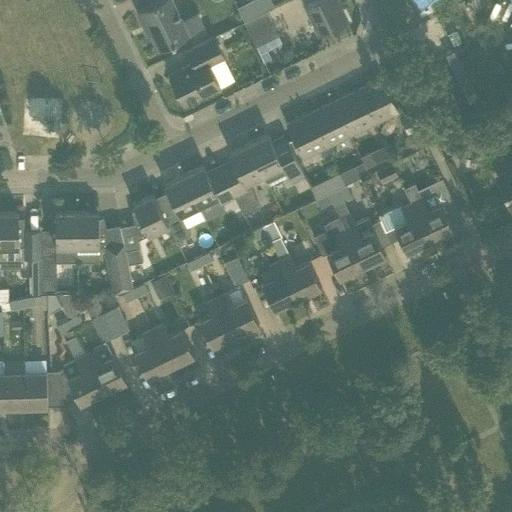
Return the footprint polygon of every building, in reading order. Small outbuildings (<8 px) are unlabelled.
[(151,32),(159,48),(204,26),(198,12),(182,19),(172,0),(156,0),(136,10),(148,33),(151,32)] [(271,0),(249,0),(237,6),(245,21),(267,10),(275,6),(271,0)] [(313,0),(305,4),(319,34),(347,20),(337,0),(313,0)] [(245,21),(256,45),(278,34),(267,10),(245,21)] [(169,73),(184,103),(220,86),(210,65),(224,58),(214,35),(187,48),(193,61),(169,73)] [(358,88),(374,122),(398,110),(382,77),(358,88)] [(334,100),(350,133),(374,122),(358,88),(334,100)] [(321,107),(311,111),(327,145),(349,134),(350,133),(350,132),(334,100),(327,103),(321,107)] [(286,123),(302,157),(327,145),(311,111),(286,123)] [(401,117),(406,127),(413,123),(409,113),(401,117)] [(268,132),(248,142),(263,173),(269,184),(288,175),(289,177),(302,171),(298,162),(286,137),(273,143),(268,132)] [(235,162),(221,169),(234,195),(243,214),(260,206),(251,187),(248,189),(245,182),(253,178),(263,173),(248,142),(229,151),(235,162)] [(361,156),(366,166),(378,160),(373,150),(361,156)] [(376,169),(382,181),(398,173),(392,161),(376,169)] [(184,173),(199,204),(217,195),(220,202),(234,195),(221,169),(209,175),(203,164),(184,173)] [(340,169),(330,174),(336,187),(346,182),(343,175),(340,169)] [(511,169),(498,176),(511,205),(511,169)] [(343,175),(346,182),(356,177),(353,170),(343,175)] [(168,223),(176,239),(190,232),(179,214),(199,204),(184,173),(164,183),(170,194),(157,200),(168,223)] [(320,179),(310,183),(313,189),(317,196),(326,192),(320,179)] [(415,182),(404,187),(430,239),(453,227),(441,203),(452,198),(445,184),(421,196),(415,182)] [(329,192),(327,193),(331,201),(333,205),(343,200),(352,196),(346,184),(340,187),(329,192)] [(132,210),(138,238),(168,223),(157,200),(153,192),(133,202),(136,209),(132,210)] [(316,198),(320,206),(331,201),(327,193),(316,198)] [(407,218),(394,225),(396,230),(406,250),(430,239),(424,227),(411,201),(401,206),(407,218)] [(19,211),(0,210),(0,266),(23,266),(23,258),(34,258),(41,257),(41,249),(41,229),(23,229),(19,229),(19,211)] [(56,249),(41,249),(41,257),(42,274),(56,274),(56,260),(77,260),(77,245),(77,210),(55,210),(56,229),(56,249)] [(77,245),(77,260),(99,260),(98,244),(103,244),(110,244),(106,227),(103,216),(99,217),(99,210),(77,210),(77,245)] [(349,212),(339,217),(362,265),(386,253),(376,235),(373,228),(367,216),(354,222),(349,212)] [(326,251),(339,277),(362,265),(338,215),(323,222),(326,228),(313,234),(322,253),(326,251)] [(273,219),(263,224),(267,232),(265,233),(270,241),(278,237),(281,235),(277,227),(273,219)] [(251,230),(255,238),(265,233),(267,232),(263,224),(251,230)] [(111,248),(104,249),(108,272),(128,268),(128,263),(125,249),(124,245),(111,248)] [(125,249),(128,263),(142,260),(139,246),(125,249)] [(197,256),(201,264),(212,259),(208,250),(197,256)] [(287,254),(279,258),(298,296),(321,285),(313,267),(309,259),(295,265),(289,253),(287,254)] [(223,261),(234,284),(248,278),(237,254),(223,261)] [(186,261),(190,269),(201,264),(197,256),(194,257),(186,261)] [(41,257),(34,258),(34,294),(42,293),(42,274),(41,257)] [(262,282),(274,308),(298,296),(279,258),(269,263),(275,275),(262,282)] [(162,274),(150,280),(159,298),(171,292),(162,274)] [(132,287),(136,295),(147,290),(143,282),(132,287)] [(217,295),(235,333),(259,322),(246,296),(244,297),(238,286),(227,291),(227,290),(217,295)] [(121,292),(125,301),(136,295),(132,287),(121,292)] [(68,318),(72,327),(82,321),(68,291),(54,292),(60,303),(68,318)] [(34,303),(36,308),(49,305),(50,292),(46,292),(42,293),(34,294),(8,300),(10,308),(34,303)] [(50,292),(49,305),(60,303),(54,292),(50,292)] [(199,319),(212,344),(235,333),(217,295),(207,300),(213,312),(199,319)] [(97,296),(83,297),(90,315),(103,310),(97,296)] [(103,310),(115,334),(128,328),(116,304),(103,310)] [(89,317),(101,341),(115,334),(103,310),(89,317)] [(56,324),(60,332),(72,327),(68,318),(56,324)] [(152,326),(170,364),(194,353),(181,327),(168,334),(162,321),(152,326)] [(135,350),(147,376),(170,364),(152,326),(142,331),(148,344),(135,350)] [(95,347),(85,352),(103,390),(127,379),(118,361),(114,353),(111,354),(106,344),(96,349),(95,347)] [(62,366),(80,402),(103,390),(85,352),(64,363),(62,366)] [(46,369),(25,370),(26,405),(47,405),(46,369)] [(25,370),(4,370),(5,406),(26,405),(25,370)]
